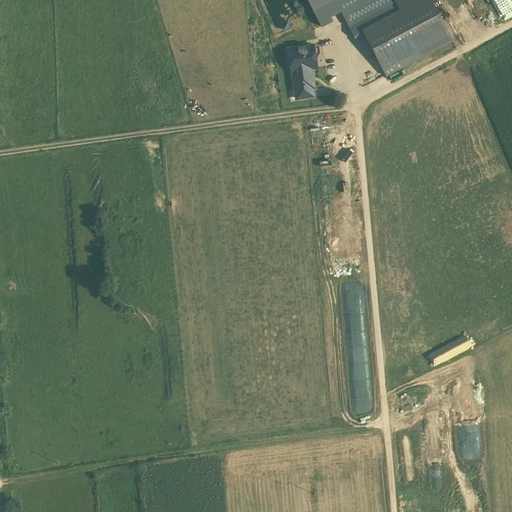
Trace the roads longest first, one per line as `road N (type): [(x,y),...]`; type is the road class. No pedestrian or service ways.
road 1 (track): [(511,23),(356,106),(393,511)]
road 2 (track): [(0,483),(384,424)]
road 3 (track): [(0,153),(356,106)]
road 4 (track): [(511,169),(457,52)]
